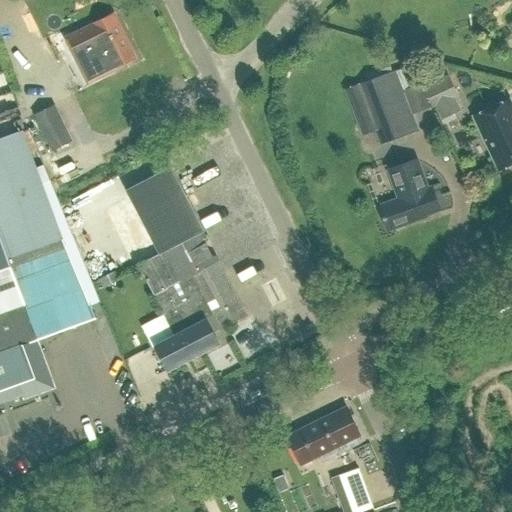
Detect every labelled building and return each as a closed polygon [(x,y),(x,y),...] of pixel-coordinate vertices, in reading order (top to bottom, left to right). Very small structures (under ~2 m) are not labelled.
[(68,36),(78,57),(88,53),(99,75),(114,67),(114,68),(135,58),(114,13),(92,24),(93,24),(68,36)] [(357,85),(370,121),(353,128),(363,151),(380,144),(417,130),(394,71),(357,85)] [(423,85),(434,109),(459,97),(448,74),(423,85)] [(27,116),(67,197),(157,152),(132,102),(85,125),(70,94),(27,116)] [(511,106),(509,99),(485,110),(488,117),(478,123),(500,170),(511,163),(511,106)] [(18,130),(16,131),(0,137),(0,400),(52,382),(36,340),(95,317),(90,305),(91,305),(18,130)] [(440,209),(432,187),(428,188),(418,159),(388,169),(399,198),(379,206),(380,208),(381,207),(384,215),(383,216),(384,220),(386,220),(389,227),(387,228),(388,230),(421,218),(421,216),(440,209)] [(190,177),(195,188),(226,175),(221,164),(190,177)] [(126,190),(159,253),(170,248),(213,332),(247,314),(171,166),(126,190)] [(170,248),(159,253),(138,264),(175,336),(155,346),(167,370),(219,343),(213,332),(170,248)] [(346,407),(316,422),(324,438),(333,455),(334,457),(359,444),(357,439),(360,437),(346,407)] [(316,422),(286,437),(300,466),(320,457),(323,462),(334,457),(333,455),(324,438),(316,422)] [(331,478),(343,511),(361,511),(374,508),(359,468),(331,478)] [(279,492),(289,488),(283,475),(274,479),(279,492)]
